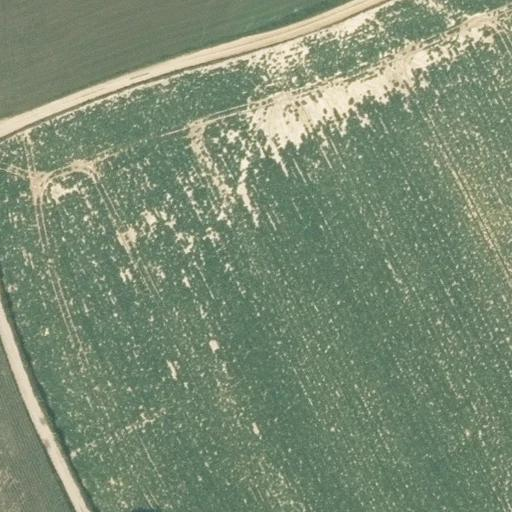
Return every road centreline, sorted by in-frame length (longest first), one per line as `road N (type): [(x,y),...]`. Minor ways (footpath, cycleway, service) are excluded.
road 1 (track): [(0,129),(372,0)]
road 2 (track): [(80,511),(0,322)]
